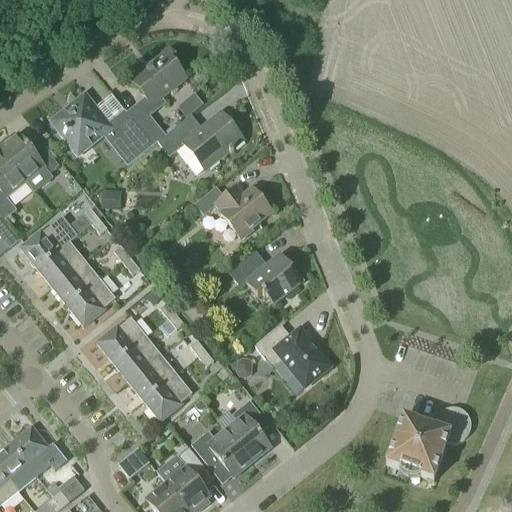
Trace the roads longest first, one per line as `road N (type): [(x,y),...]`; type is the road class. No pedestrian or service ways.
road 1 (residential): [(242,511),(358,413),(374,370),(259,62),(240,38),(199,20),(153,20),(122,30),(0,116)]
road 2 (residential): [(118,511),(103,493),(95,451),(37,376)]
